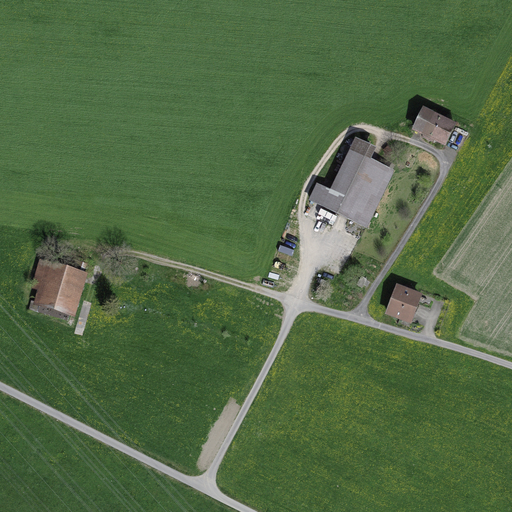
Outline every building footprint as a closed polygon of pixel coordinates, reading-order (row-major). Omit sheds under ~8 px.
[(434,143),(435,140),(445,144),(453,126),(424,112),(415,130),(424,134),(422,138),(434,143)] [(374,197),(387,170),(366,159),(371,148),(358,141),(332,193),(318,187),(311,201),(366,228),(379,200),(374,197)] [(44,292),(39,306),(70,315),(82,274),(83,275),(85,268),(87,269),(87,267),(70,262),(68,270),(40,262),(32,289),(44,292)] [(362,277),(357,285),(362,288),(367,280),(362,277)] [(398,288),(388,314),(409,322),(419,296),(412,294),(413,290),(406,287),(405,291),(398,288)] [(68,321),(70,315),(39,306),(38,313),(68,321)]
